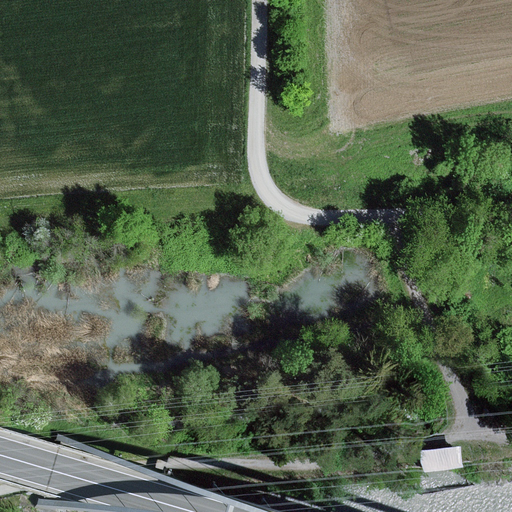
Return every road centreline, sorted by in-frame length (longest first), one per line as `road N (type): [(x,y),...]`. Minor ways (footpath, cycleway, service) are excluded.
road 1 (track): [(257,0),(257,160),(276,206),(336,220),(511,214)]
road 2 (track): [(388,218),(477,442)]
road 3 (primary): [(201,511),(0,451)]
